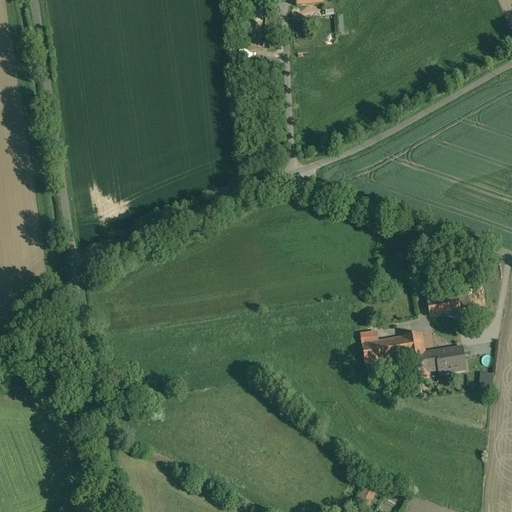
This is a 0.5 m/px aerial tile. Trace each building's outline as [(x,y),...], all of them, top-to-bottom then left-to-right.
[(468,290),(457,292),(461,311),(471,309),(468,290)] [(457,292),(427,297),(430,316),(461,311),(457,292)] [(421,334),(403,338),(363,345),(368,378),(382,376),(380,364),(407,360),(410,383),(429,380),(428,372),(425,355),(421,334)] [(463,349),(425,355),(428,372),(439,371),(439,375),(466,370),(463,349)] [(482,390),(495,390),(495,374),(483,374),(482,390)] [(407,394),(399,395),(401,407),(409,406),(407,394)] [(367,486),(362,500),(374,504),(379,490),(367,486)]
